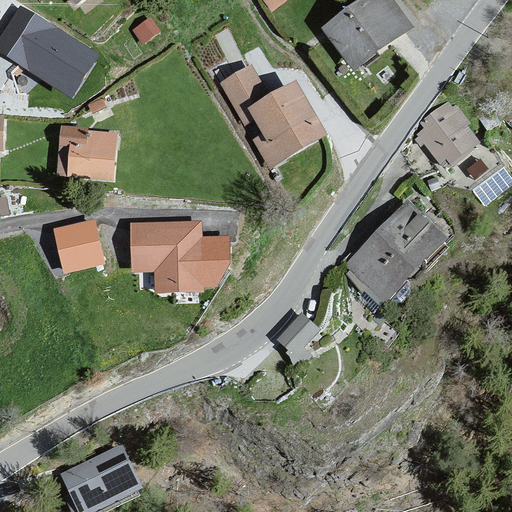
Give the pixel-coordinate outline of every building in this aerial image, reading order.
[(287,0),(263,0),(272,12),(287,0)] [(414,26),(394,0),(360,0),(323,28),(355,70),(414,26)] [(99,55),(20,6),(0,37),(0,54),(72,99),(99,55)] [(161,32),(150,17),(132,30),(143,45),(161,32)] [(331,135),(297,77),(269,93),(251,64),(219,83),(244,126),(255,120),(262,133),(251,139),(270,171),(324,139),(331,135)] [(448,102),(422,123),(425,127),(416,134),(419,137),(415,140),(421,147),(424,145),(441,165),(446,160),(452,168),(483,143),(469,125),(472,123),(457,104),(453,107),(448,102)] [(122,139),(64,131),(56,183),(120,187),(122,139)] [(489,168),(481,159),(467,170),(475,179),(489,168)] [(511,177),(504,167),(473,189),(485,205),(511,185),(511,177)] [(441,187),(437,177),(427,181),(432,191),(441,187)] [(0,216),(10,214),(7,197),(0,197),(0,216)] [(407,198),(344,266),(385,305),(449,237),(407,198)] [(95,219),(54,229),(64,273),(106,263),(95,219)] [(201,220),(130,222),(132,272),(154,271),(154,293),(204,292),(204,287),(218,287),(231,264),(230,236),(202,237),(201,220)] [(315,326),(301,313),(277,340),(288,350),(294,364),(312,357),(302,348),(319,329),(315,326)] [(122,444),(61,473),(79,511),(93,511),(143,488),(122,444)]
